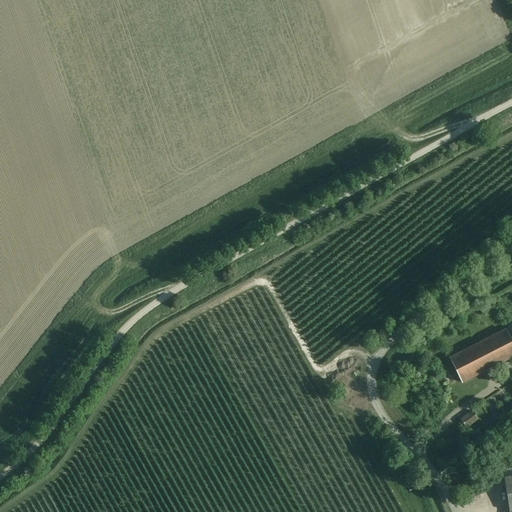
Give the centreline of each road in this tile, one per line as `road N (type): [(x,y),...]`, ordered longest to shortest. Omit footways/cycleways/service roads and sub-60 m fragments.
road 1 (track): [(0,477),(23,460),(149,304),(511,105)]
road 2 (unclassified): [(456,511),(379,409),(370,371),(387,345),(511,245)]
